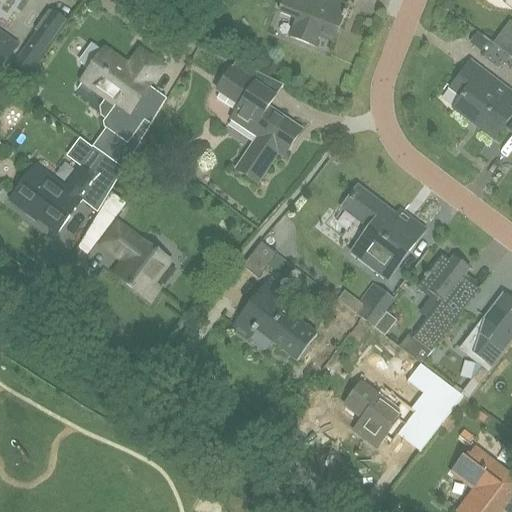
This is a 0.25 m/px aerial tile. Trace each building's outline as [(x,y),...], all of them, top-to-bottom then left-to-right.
[(319,0),(285,0),(280,15),(296,22),(290,38),(314,48),(318,38),(333,44),(339,31),(348,6),(332,0),(330,4),(319,0)] [(26,81),(67,24),(51,13),(23,51),(11,69),(26,81)] [(0,71),(18,47),(6,39),(5,40),(0,37),(0,71)] [(103,154),(124,170),(141,142),(151,126),(132,112),(149,88),(164,69),(153,61),(141,77),(133,72),(104,51),(103,53),(94,46),(89,47),(80,59),(81,64),(90,71),(82,82),(107,100),(116,106),(104,122),(103,123),(105,129),(106,130),(116,137),(103,154)] [(251,83),(257,74),(236,64),(224,82),(214,97),(237,112),(234,117),(260,135),(237,169),(258,183),(279,151),(285,155),(301,131),(267,108),(274,99),(251,83)] [(511,118),(511,95),(500,86),(471,64),(466,71),(451,90),(461,98),(454,108),(496,139),(503,130),(511,118)] [(251,83),(274,99),(282,86),(257,74),(251,83)] [(167,101),(149,88),(132,112),(151,126),(167,101)] [(118,181),(124,170),(103,154),(80,138),(65,157),(80,169),(96,180),(80,201),(82,203),(98,215),(113,191),(118,181)] [(96,180),(80,169),(65,189),(36,168),(10,202),(27,215),(28,213),(58,235),(82,203),(80,201),(96,180)] [(344,209),(369,228),(351,252),(380,275),(386,280),(422,232),(409,222),(406,226),(359,189),(344,209)] [(128,203),(113,191),(98,215),(76,251),(87,260),(99,243),(128,203)] [(170,261),(159,253),(144,242),(143,243),(119,225),(104,247),(113,254),(115,252),(131,265),(121,279),(151,302),(161,289),(153,283),(170,261)] [(262,244),(246,263),(263,275),(278,256),(262,244)] [(441,302),(413,340),(431,354),(467,307),(481,288),(481,287),(478,290),(475,288),(463,279),(465,276),(470,269),(454,257),(449,263),(441,257),(428,275),(427,274),(424,278),(425,279),(417,289),(418,290),(420,286),(441,302)] [(319,336),(287,311),(295,300),(270,280),(234,327),(251,340),(258,331),(275,344),(299,362),(319,336)] [(385,314),(395,302),(379,290),(372,285),(357,305),(362,310),(356,317),(361,321),(373,330),(385,314)] [(511,316),(510,315),(511,312),(511,300),(503,293),(483,319),(462,347),(493,370),(511,343),(511,316)] [(338,302),(356,317),(362,310),(357,305),(343,295),(338,302)] [(373,330),(387,340),(399,324),(385,314),(373,330)] [(355,330),(367,339),(374,331),(373,330),(361,321),(355,330)] [(413,340),(410,338),(401,350),(422,366),(431,354),(413,340)] [(409,408),(388,392),(392,388),(371,372),(362,383),(363,384),(345,408),(363,422),(355,432),(378,449),(395,427),(409,438),(423,419),(409,408)] [(438,431),(463,398),(460,396),(433,375),(409,408),(423,419),(438,431)] [(480,387),(472,381),(460,396),(463,398),(468,402),(480,387)] [(511,477),(475,449),(466,461),(457,472),(478,488),(460,511),(501,511),(502,511),(511,498),(511,477)] [(511,511),(511,498),(502,511),(511,511)]
